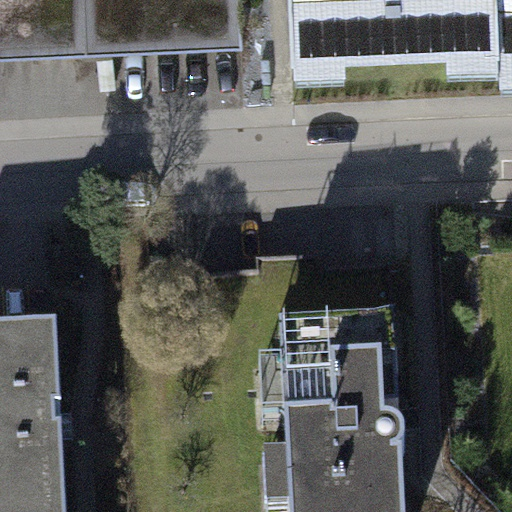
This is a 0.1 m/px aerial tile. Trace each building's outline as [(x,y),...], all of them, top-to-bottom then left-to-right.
[(243,0),(0,0),(0,54),(245,43),(243,0)] [(500,0),(293,0),(296,65),(352,63),(351,41),(449,37),(450,58),(502,56),(500,0)] [(511,0),(500,0),(502,56),(503,76),(511,75),(511,0)] [(284,333),(291,511),(405,511),(403,442),(398,329),(284,333)] [(60,346),(0,349),(0,511),(67,511),(64,434),(60,346)]
